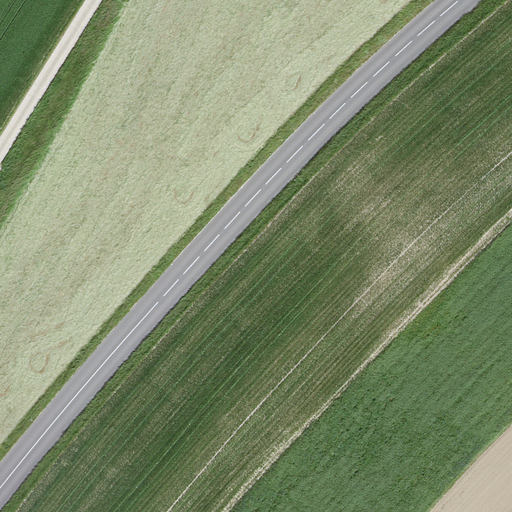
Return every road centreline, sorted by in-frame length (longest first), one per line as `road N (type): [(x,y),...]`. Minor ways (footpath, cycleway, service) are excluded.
road 1 (secondary): [(0,467),(463,0)]
road 2 (track): [(0,150),(92,0)]
